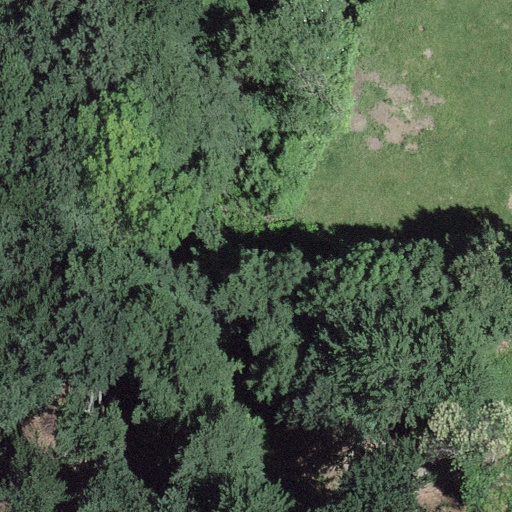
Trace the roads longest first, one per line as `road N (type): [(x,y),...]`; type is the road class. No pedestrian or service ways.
road 1 (track): [(511,260),(242,291),(150,279),(0,223)]
road 2 (track): [(511,482),(137,463),(42,463),(0,476)]
